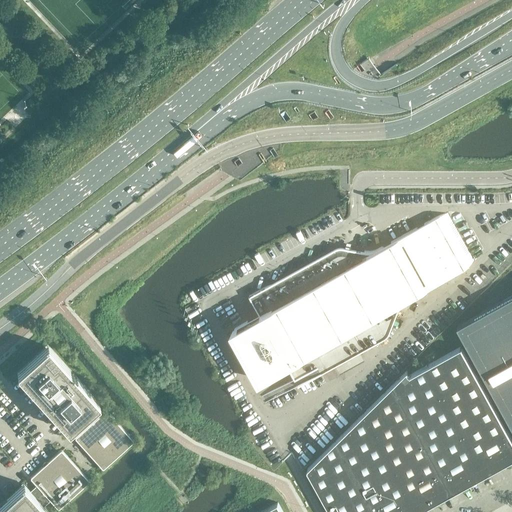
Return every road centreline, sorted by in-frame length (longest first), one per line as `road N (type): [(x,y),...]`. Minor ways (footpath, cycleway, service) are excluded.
road 1 (primary): [(146,176),(259,97),(299,91),(399,104),(511,47)]
road 2 (primary): [(304,0),(0,246)]
road 3 (primary): [(511,14),(409,77),(378,87),(357,83),(336,56),(341,26),(365,0)]
road 4 (secondary): [(146,176),(343,0)]
road 5 (primary): [(0,289),(146,176)]
